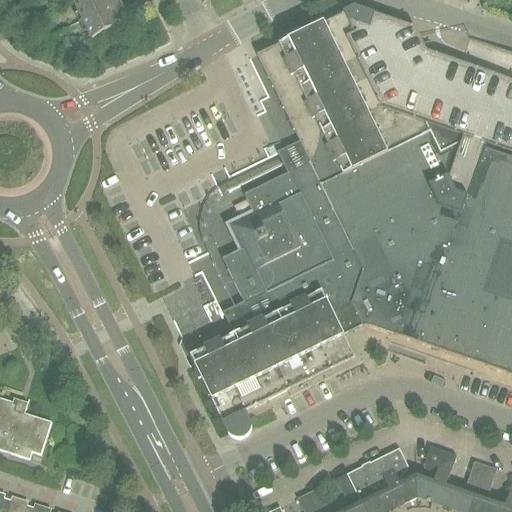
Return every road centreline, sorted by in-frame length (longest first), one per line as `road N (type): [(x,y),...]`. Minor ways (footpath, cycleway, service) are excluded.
road 1 (tertiary): [(180,490),(32,204)]
road 2 (unclassified): [(405,388),(371,393),(180,490)]
road 3 (residential): [(56,127),(207,49)]
road 4 (residential): [(404,431),(259,501)]
